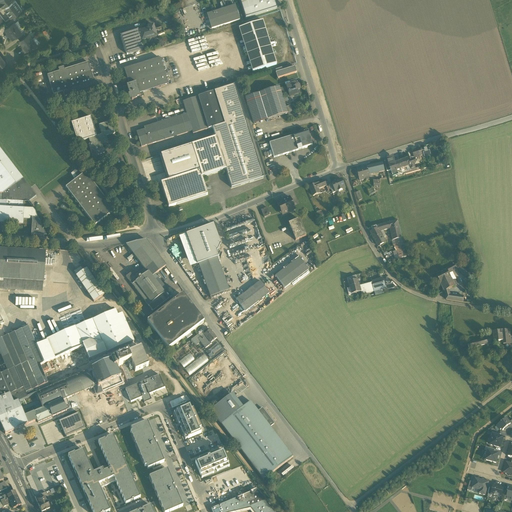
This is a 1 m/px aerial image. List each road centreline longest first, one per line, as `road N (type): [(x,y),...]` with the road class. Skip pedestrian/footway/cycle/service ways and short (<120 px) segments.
road 1 (residential): [(155,233),(228,348),(349,506)]
road 2 (residential): [(342,167),(363,229),(403,288),(511,312)]
road 3 (residential): [(53,449),(162,404),(204,511)]
road 4 (unknown): [(157,406),(162,399),(146,347),(120,308),(91,306),(11,328)]
road 5 (residential): [(349,506),(511,382)]
road 6 (unclassified): [(155,233),(96,45)]
road 7 (residential): [(155,233),(338,168)]
road 8 (residential): [(283,0),(338,168)]
road 9 (residential): [(342,167),(511,118)]
road 10 (residential): [(0,240),(81,246),(155,233)]
